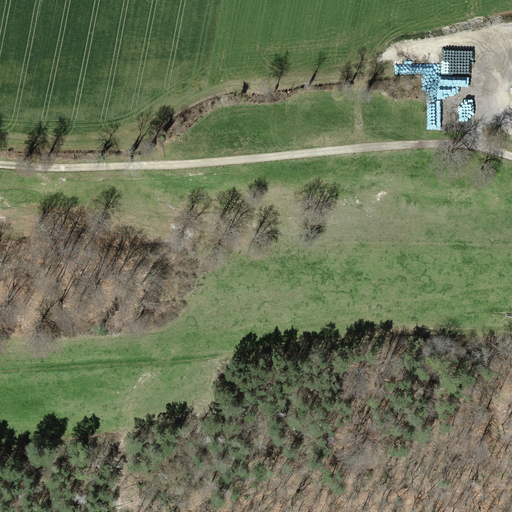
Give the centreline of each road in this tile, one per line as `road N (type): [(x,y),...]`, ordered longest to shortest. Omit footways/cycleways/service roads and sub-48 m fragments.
road 1 (track): [(0,164),(466,146),(511,160)]
road 2 (track): [(0,370),(416,331),(511,330)]
